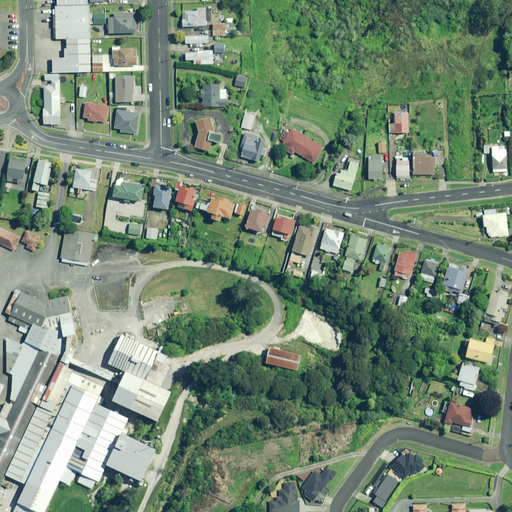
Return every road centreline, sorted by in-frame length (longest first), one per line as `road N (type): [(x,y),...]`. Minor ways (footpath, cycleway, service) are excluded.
road 1 (residential): [(335,511),(357,471),(394,433),(508,452)]
road 2 (residential): [(158,159),(360,208)]
road 3 (residential): [(511,261),(364,218),(360,208)]
road 4 (residential): [(158,159),(157,0)]
road 5 (residential): [(360,208),(511,186)]
road 6 (residential): [(35,135),(158,159)]
